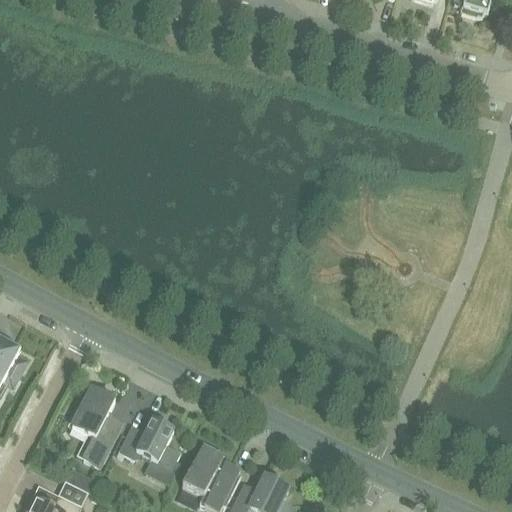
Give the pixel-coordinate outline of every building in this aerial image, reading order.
[(411,0),(411,2),(432,8),(433,3),(437,4),(438,0),(411,0)] [(483,18),(487,19),(492,0),(460,0),(460,2),(465,4),(461,17),(482,23),(483,18)] [(0,401),(7,389),(12,392),(17,383),(18,383),(21,376),(26,367),(17,362),(20,356),(0,345),(0,401)] [(76,415),(69,431),(72,432),(72,433),(94,444),(84,464),(99,472),(122,428),(107,420),(115,406),(92,394),(80,417),(76,415)] [(169,490),(180,468),(176,466),(181,458),(166,451),(174,436),(152,425),(146,438),(131,431),(118,457),(133,465),(137,458),(151,465),(145,477),(169,490)] [(218,473),(220,471),(224,462),(203,451),(182,493),(203,504),(200,510),(203,511),(221,511),(223,510),(225,511),(240,481),(238,479),(240,476),(225,469),(222,475),(218,473)] [(245,491),(238,505),(234,511),(290,511),(282,508),(288,494),(265,482),(258,497),(245,491)] [(49,511),(34,504),(30,511),(80,511),(81,511),(58,501),(52,511),(49,511)]
